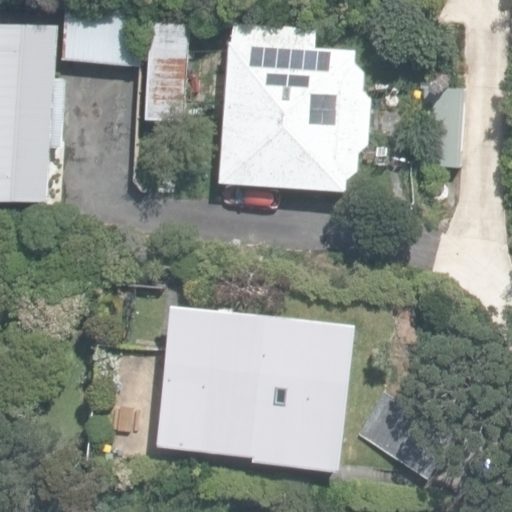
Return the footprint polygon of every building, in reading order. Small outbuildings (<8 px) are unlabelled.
[(70,0),(67,58),(146,63),(149,0),(70,0)] [(150,116),(189,119),(197,19),(159,16),(159,17),(150,116)] [(0,197),(53,200),(57,146),(67,147),(71,75),(61,75),(64,24),(0,20),(0,197)] [(226,179),(353,188),(355,176),(365,168),(366,150),(376,142),(378,96),(370,86),(372,69),(362,58),(362,48),(319,44),(321,27),(241,21),(240,40),(236,39),(226,179)] [(426,161),(465,163),(468,85),(429,84),(426,161)] [(260,457),(348,465),(362,321),(180,303),(177,303),(164,441),(261,451),(260,457)] [(362,432),(433,476),(459,434),(389,390),(362,432)]
